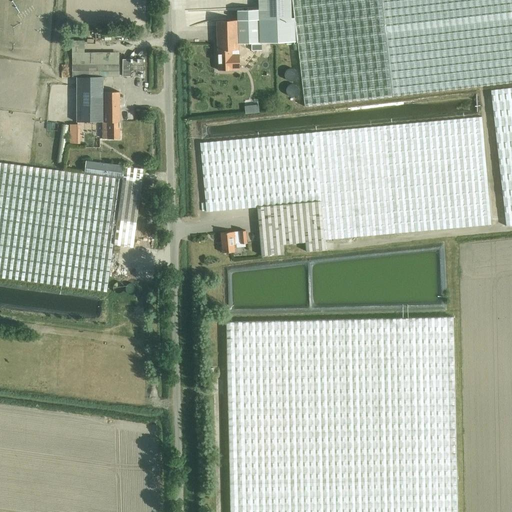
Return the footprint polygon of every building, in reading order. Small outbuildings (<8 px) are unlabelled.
[(237,20),(216,21),(218,70),(239,69),(238,43),(296,42),(294,18),(292,18),(290,0),(258,0),(258,9),(237,10),(237,20)] [(511,0),(291,0),(294,18),(296,42),(304,106),(393,96),(511,82),(511,0)] [(122,59),(122,76),(143,76),(143,59),(122,59)] [(119,65),(71,65),(71,77),(119,76),(119,65)] [(511,86),(489,89),(505,226),(511,224),(511,86)] [(102,139),(119,139),(118,93),(76,94),(77,123),(106,122),(107,131),(102,131),(102,139)] [(395,233),(491,225),(481,117),(386,126),(199,143),(204,212),(255,208),(259,256),(279,254),(278,245),(303,243),(304,252),(323,250),(322,240),(395,233)] [(84,161),(82,173),(0,162),(0,277),(107,292),(113,245),(133,247),(144,168),(84,161)] [(220,233),(222,253),(235,252),(234,244),(237,244),(247,243),(246,230),(236,231),(236,232),(220,233)] [(281,247),(282,253),(297,252),(296,245),(281,247)] [(125,288),(126,285),(125,283),(124,281),(122,280),(120,279),(117,279),(115,280),(113,283),(113,285),(113,288),(114,290),(116,291),(119,292),(121,292),(124,290),(125,288)] [(141,289),(142,287),(141,284),(139,282),(137,281),(134,280),(132,281),(130,282),(129,284),(128,287),(129,289),(130,292),(132,293),(135,294),(138,293),(140,292),(141,289)] [(402,318),(226,322),(226,331),(228,401),(229,483),(229,511),(457,511),(453,317),(402,318)]
